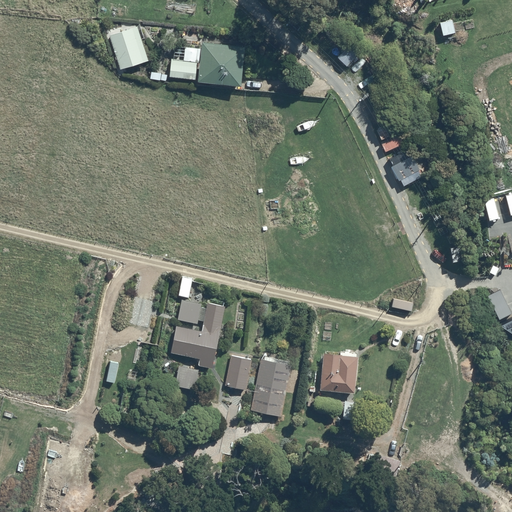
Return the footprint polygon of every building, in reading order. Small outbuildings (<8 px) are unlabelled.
[(451,20),(438,22),(442,37),(454,35),(451,20)] [(136,28),(108,37),(119,72),(147,64),(136,28)] [(245,50),(200,44),(195,85),(240,91),(245,50)] [(511,216),(502,219),(507,240),(511,239),(511,216)] [(498,219),(489,221),(493,243),(503,241),(498,219)] [(192,278),(182,275),(177,297),(187,299),(192,278)] [(413,302),(392,298),(390,309),(411,313),(413,302)] [(181,303),(170,354),(198,360),(196,367),(211,370),(224,307),(205,303),(204,308),(181,303)] [(511,333),(511,321),(501,327),(511,333)] [(459,322),(452,325),(462,346),(469,343),(459,322)] [(230,356),(223,387),(244,392),(251,360),(230,356)] [(323,356),(319,391),(352,395),(356,359),(323,356)] [(260,360),(249,412),(278,419),(290,367),(260,360)] [(198,371),(178,366),(174,387),(191,391),(190,394),(194,391),(198,371)] [(423,391),(415,389),(409,412),(417,414),(423,391)] [(352,403),(343,402),(342,420),(352,420),(352,403)]
